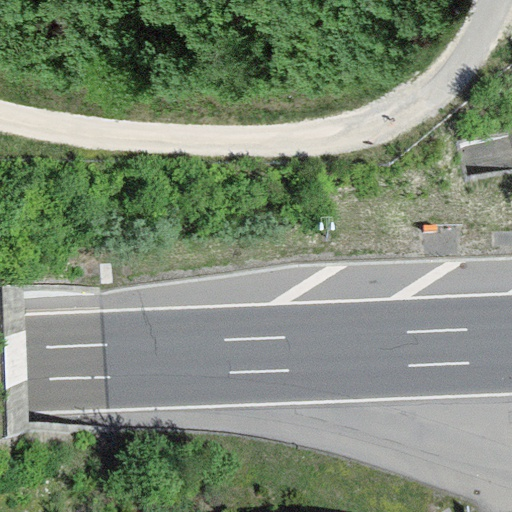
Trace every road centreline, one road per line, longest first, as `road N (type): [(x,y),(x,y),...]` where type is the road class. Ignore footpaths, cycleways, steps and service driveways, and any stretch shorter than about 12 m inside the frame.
road 1 (track): [(511,1),(460,69),(388,123),(294,141),(55,126),(0,108)]
road 2 (motorway): [(511,345),(0,368)]
